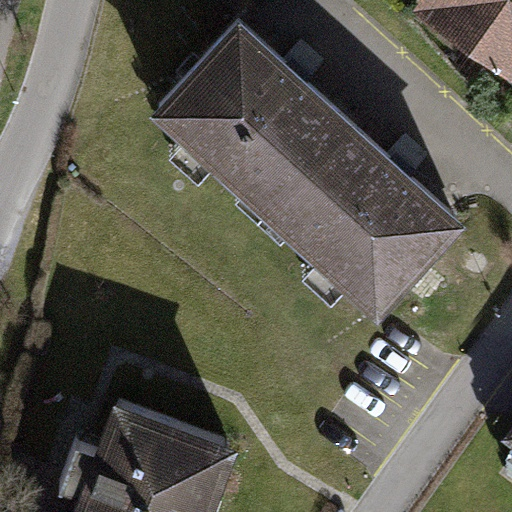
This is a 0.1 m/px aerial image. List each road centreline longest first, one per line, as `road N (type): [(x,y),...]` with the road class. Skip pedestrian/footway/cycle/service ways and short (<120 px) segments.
road 1 (residential): [(380,511),(511,330)]
road 2 (residential): [(0,202),(44,108),(74,0)]
